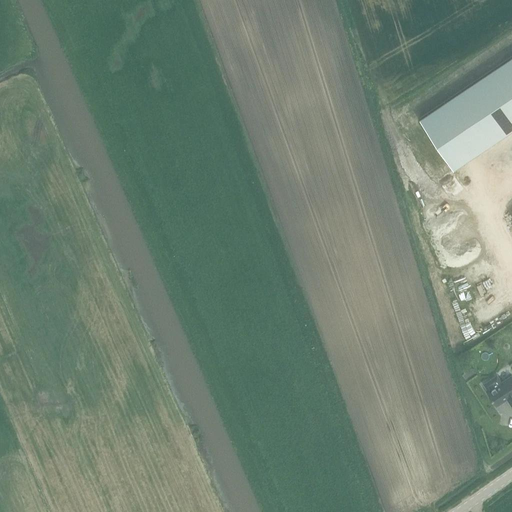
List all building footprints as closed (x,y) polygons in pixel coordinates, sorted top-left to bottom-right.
[(511,55),(419,118),(453,168),(511,128),(511,55)] [(419,170),(421,175),(436,170),(434,165),(419,170)] [(431,206),(434,217),(440,215),(437,205),(431,206)] [(477,331),(511,307),(511,293),(485,253),(443,281),(477,331)] [(498,321),(489,325),(491,330),(500,325),(498,321)] [(511,375),(501,383),(497,376),(485,384),(488,390),(487,391),(496,405),(507,398),(511,405),(511,404),(511,375)]
